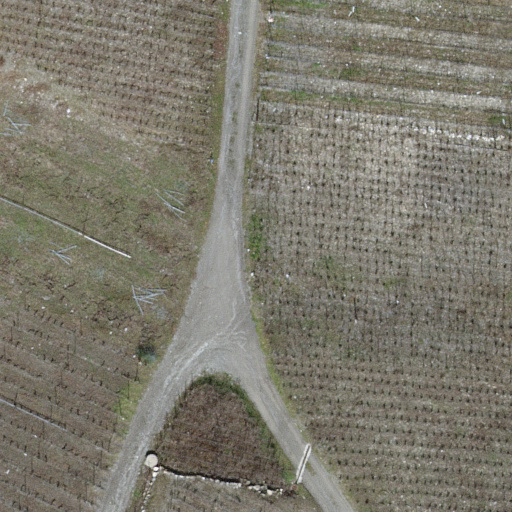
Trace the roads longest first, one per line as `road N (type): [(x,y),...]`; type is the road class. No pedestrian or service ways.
road 1 (track): [(302,511),(193,336),(185,277),(211,0)]
road 2 (track): [(189,303),(123,370),(77,511)]
